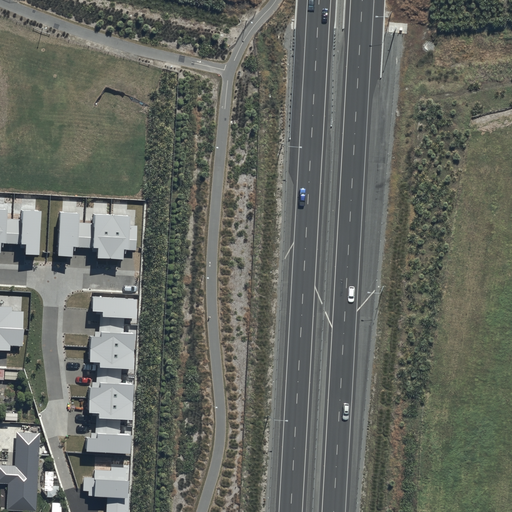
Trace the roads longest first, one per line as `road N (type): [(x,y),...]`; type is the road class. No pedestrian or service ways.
road 1 (motorway): [(290,511),(319,0)]
road 2 (motorway): [(362,0),(333,511)]
road 3 (residential): [(0,276),(51,286),(54,428)]
